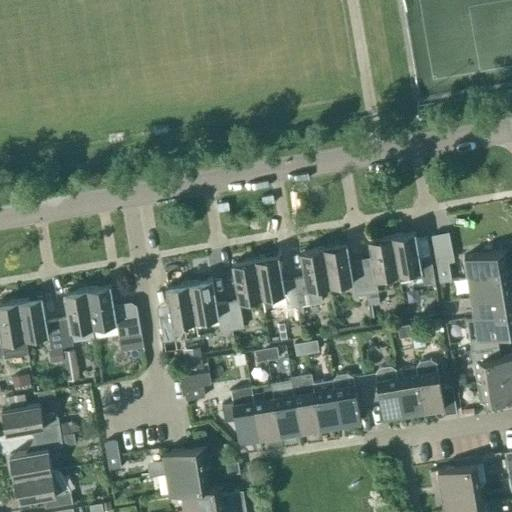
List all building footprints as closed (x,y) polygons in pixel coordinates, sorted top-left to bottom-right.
[(485,205),(453,213),(457,229),(489,221),(485,205)] [(419,257),(414,231),(391,235),(398,273),(420,269),(423,284),(434,282),(430,255),(419,257)] [(439,281),(451,279),(447,261),(453,260),(448,231),(431,234),(439,281)] [(376,283),(387,281),(386,275),(398,273),(391,235),(368,239),(372,264),(361,266),(366,293),(368,305),(379,303),(376,283)] [(346,242),(323,246),(329,284),(352,280),(355,295),(366,293),(361,266),(350,268),(346,242)] [(293,278),(298,305),(321,301),(318,286),(329,284),(323,246),(300,250),(304,276),(293,278)] [(500,250),(464,256),(467,276),(503,270),(500,250)] [(255,258),(261,296),(273,294),(273,297),(274,298),(276,300),(277,301),(279,302),(284,303),(286,303),(286,307),(298,305),(293,278),(282,280),(278,254),(255,258)] [(231,262),(238,300),(227,302),(232,329),(243,327),(238,300),(261,296),(255,258),(231,262)] [(470,297),(507,290),(511,289),(511,278),(505,280),(503,270),(467,276),(470,297)] [(212,278),(188,282),(195,320),(218,316),(220,331),(232,329),(227,302),(216,304),(212,278)] [(172,324),(195,320),(188,282),(165,286),(170,312),(159,313),(163,341),(175,338),(172,324)] [(113,304),(110,283),(86,287),(93,325),(116,321),(121,349),(143,345),(136,304),(130,301),(113,304)] [(63,291),(68,317),(57,319),(61,346),(73,344),(70,329),(93,325),(86,287),(63,291)] [(470,297),(473,316),(510,310),(507,290),(470,297)] [(57,319),(46,321),(41,295),(18,299),(24,337),(48,333),(50,348),(61,346),(57,319)] [(0,356),(27,352),(24,337),(18,299),(0,302),(0,356)] [(477,337),(469,338),(471,349),(498,345),(496,334),(511,331),(511,322),(510,310),(473,316),(477,337)] [(397,325),(399,337),(411,335),(409,323),(397,325)] [(280,328),(269,330),(271,341),(282,339),(280,328)] [(316,339),(305,341),(307,352),(318,350),(316,339)] [(296,354),(307,352),(305,341),(294,342),(296,354)] [(197,346),(196,342),(186,344),(186,348),(183,348),(185,367),(202,365),(199,346),(197,346)] [(276,345),(265,347),(267,359),(278,357),(276,345)] [(511,353),(500,356),(498,345),(471,349),(476,380),(484,379),(484,380),(511,375),(511,353)] [(63,360),(61,347),(48,349),(50,362),(63,360)] [(254,349),(256,361),(267,359),(265,347),(254,349)] [(78,377),(73,348),(62,350),(67,379),(78,377)] [(91,370),(86,349),(76,351),(82,372),(91,370)] [(419,360),(416,365),(423,409),(443,406),(444,414),(456,412),(452,385),(440,387),(436,362),(430,359),(419,360)] [(376,371),(364,373),(368,400),(379,399),(382,416),(403,413),(395,369),(390,365),(379,367),(376,371)] [(403,413),(423,409),(416,365),(395,369),(403,413)] [(185,399),(204,396),(202,384),(211,383),(209,371),(182,376),(185,399)] [(300,430),(320,426),(312,383),(310,372),(291,375),(294,393),(300,430)] [(364,373),(352,375),(346,372),(337,374),(332,379),(340,423),(360,420),(358,402),(368,400),(364,373)] [(464,373),(455,375),(456,384),(466,382),(464,373)] [(30,387),(28,374),(7,377),(9,390),(30,387)] [(487,400),(511,396),(511,375),(484,380),(487,400)] [(320,426),(340,423),(332,379),(312,383),(320,426)] [(456,384),(461,411),(472,409),(468,382),(466,382),(456,384)] [(235,419),(238,440),(259,436),(252,393),(251,386),(230,389),(232,402),(221,404),(224,420),(235,419)] [(273,397),(264,398),(263,391),(252,393),(259,436),(279,433),(273,397)] [(5,432),(31,427),(33,438),(68,431),(66,421),(58,422),(57,417),(52,412),(42,414),(39,401),(26,404),(24,393),(4,397),(6,407),(1,408),(5,432)] [(279,433),(300,430),(294,393),(273,397),(279,433)] [(9,454),(13,477),(51,470),(47,447),(70,443),(68,431),(33,438),(35,449),(9,454)] [(105,441),(109,468),(121,466),(116,439),(105,441)] [(149,476),(166,473),(202,467),(198,445),(162,451),(163,459),(147,462),(149,476)] [(226,462),(228,473),(239,471),(237,460),(226,462)] [(437,469),(440,490),(477,483),(473,462),(437,469)] [(205,486),(205,485),(202,467),(166,473),(169,493),(181,491),(181,490),(205,486)] [(55,493),(51,470),(13,477),(17,500),(43,496),(45,507),(72,502),(70,491),(55,493)] [(181,491),(184,510),(220,504),(244,500),(242,489),(218,493),(217,483),(205,485),(205,486),(181,490),(181,491)] [(444,510),(481,503),(477,483),(440,490),(444,510)] [(184,510),(184,511),(245,511),(244,500),(220,504),(184,510)] [(90,504),(91,511),(102,511),(101,502),(90,504)] [(444,511),(482,511),(481,503),(444,510),(444,511)]
